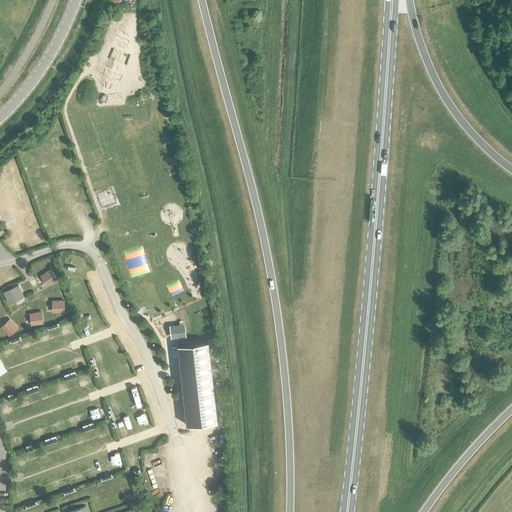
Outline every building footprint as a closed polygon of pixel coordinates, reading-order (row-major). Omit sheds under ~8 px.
[(91,138),(79,142),(80,146),(80,147),(82,152),(92,148),(92,147),(93,147),(92,143),(92,142),(91,138)] [(41,274),(48,284),(54,280),(59,277),(51,267),(41,274)] [(5,290),(10,301),(24,294),(19,284),(5,290)] [(54,311),(66,312),(66,299),(54,299),(54,311)] [(30,312),(32,324),(45,322),(43,310),(30,312)] [(0,326),(9,336),(18,327),(9,318),(0,326)] [(172,323),(173,336),(186,334),(184,322),(172,323)] [(220,417),(210,337),(209,337),(189,339),(179,340),(182,365),(188,421),(220,417)] [(0,374),(9,369),(0,355),(0,374)]
